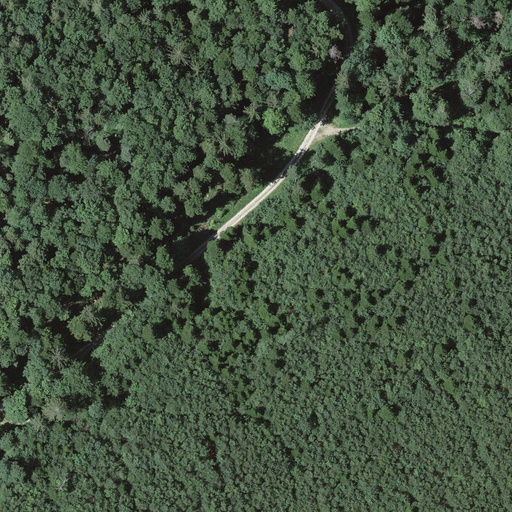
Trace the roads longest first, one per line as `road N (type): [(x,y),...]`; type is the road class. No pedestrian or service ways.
road 1 (track): [(313,130),(224,233),(75,360),(0,410)]
road 2 (track): [(0,418),(133,409),(248,420),(275,435),(285,455),(291,511)]
road 3 (track): [(261,427),(342,417),(483,346),(511,344)]
road 4 (track): [(511,141),(383,125),(313,130)]
road 5 (track): [(383,125),(511,52)]
road 6 (track): [(313,130),(345,70),(349,42),(324,0)]
